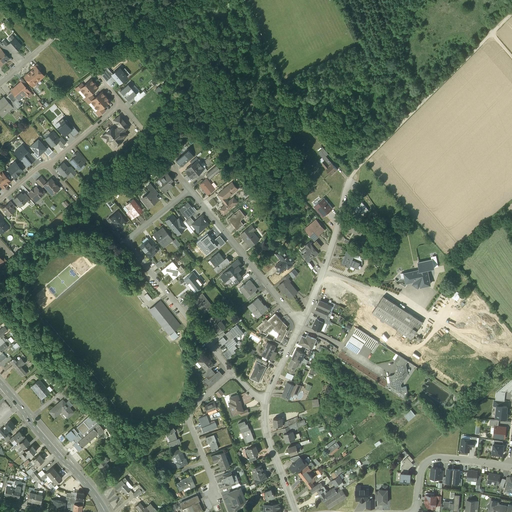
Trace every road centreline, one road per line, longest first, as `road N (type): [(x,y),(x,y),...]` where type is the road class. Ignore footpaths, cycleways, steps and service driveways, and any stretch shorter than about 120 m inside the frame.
road 1 (residential): [(265,400),(240,382),(130,248),(192,192)]
road 2 (track): [(491,32),(351,178)]
road 3 (track): [(355,171),(276,90),(260,32)]
road 4 (residential): [(300,323),(192,192)]
road 5 (residential): [(300,323),(351,178)]
road 6 (tertiary): [(19,406),(104,511)]
road 7 (residential): [(415,511),(429,462),(509,466)]
